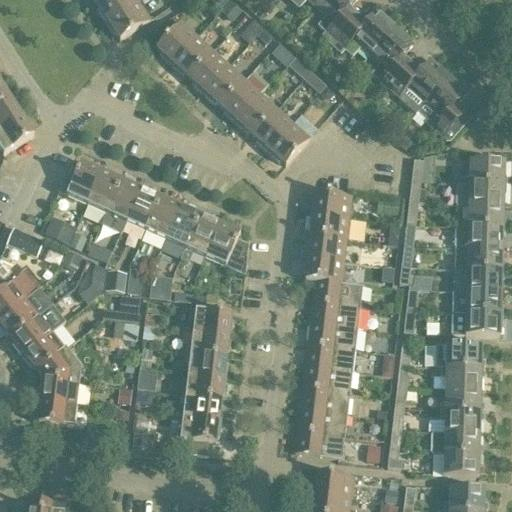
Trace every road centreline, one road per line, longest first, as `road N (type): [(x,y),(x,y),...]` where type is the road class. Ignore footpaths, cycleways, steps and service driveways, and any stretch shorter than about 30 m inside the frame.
road 1 (residential): [(258,498),(284,320),(277,291),(282,206),(251,175),(91,105),(59,117),(42,106),(0,41)]
road 2 (residential): [(2,467),(258,498)]
road 3 (residential): [(413,10),(511,98)]
